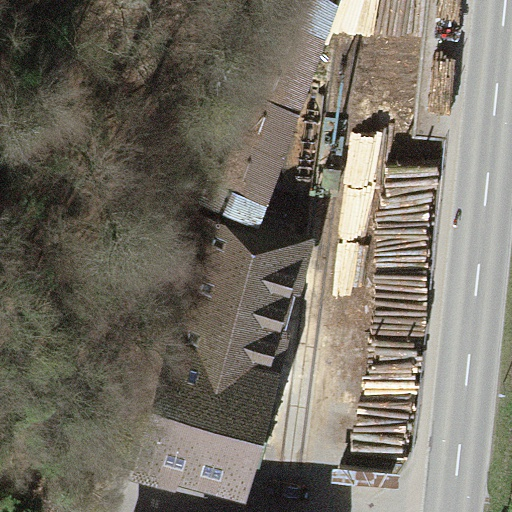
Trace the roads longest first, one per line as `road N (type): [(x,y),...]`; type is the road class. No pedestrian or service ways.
road 1 (secondary): [(507,0),(443,511)]
road 2 (unclassified): [(128,511),(143,499),(277,511)]
